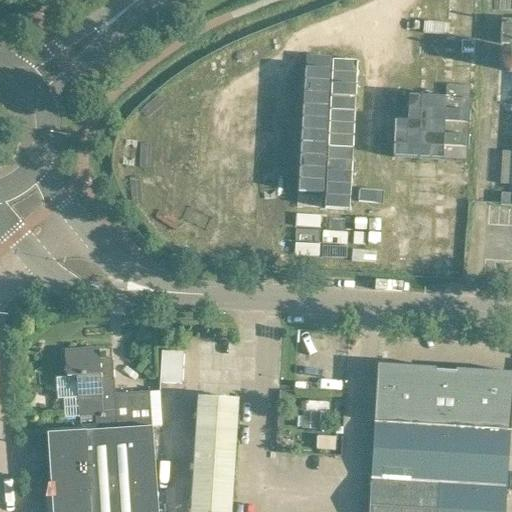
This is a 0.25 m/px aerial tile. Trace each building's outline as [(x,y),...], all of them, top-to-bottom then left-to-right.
[(451,0),(444,96),(470,98),(477,0),(451,0)] [(511,20),(502,20),(500,46),(511,46),(511,20)] [(500,63),(501,68),(505,73),(510,75),(511,75),(511,50),(510,50),(505,53),(501,57),(500,63)] [(390,160),(465,162),(466,98),(391,97),(390,160)] [(511,151),(502,151),(500,183),(511,183),(511,151)] [(436,185),(436,162),(397,162),(397,174),(414,175),(414,185),(436,185)] [(500,206),(505,206),(511,206),(511,194),(501,194),(500,206)] [(96,416),(97,431),(155,427),(162,426),(159,391),(115,394),(112,358),(99,359),(99,349),(64,352),(66,378),(56,378),(57,400),(63,400),(65,418),(96,416)] [(160,383),(182,385),(184,353),(162,351),(160,383)] [(377,365),(374,423),(510,431),(511,401),(511,373),(455,370),(455,372),(436,371),(436,369),(377,365)] [(230,511),(238,400),(198,397),(190,511),(230,511)] [(301,403),(300,411),(304,411),(318,412),(317,425),(328,425),(329,412),(328,412),(328,402),(305,401),(305,403),(301,403)] [(504,511),(510,431),(374,423),(367,511),(504,511)] [(160,511),(155,427),(97,431),(51,434),(47,434),(48,452),(50,485),(49,485),(46,494),(45,499),(51,498),(52,511),(160,511)]
